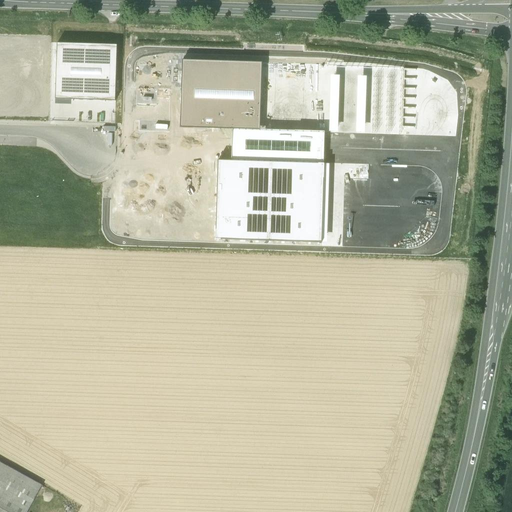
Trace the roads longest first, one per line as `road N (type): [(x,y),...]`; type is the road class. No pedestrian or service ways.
road 1 (secondary): [(0,1),(338,13)]
road 2 (primary): [(455,511),(496,322),(511,188)]
road 3 (secondary): [(338,13),(511,32)]
road 4 (secondary): [(463,9),(338,13)]
